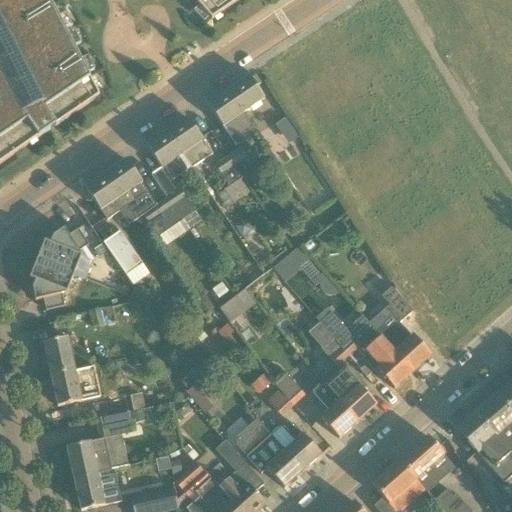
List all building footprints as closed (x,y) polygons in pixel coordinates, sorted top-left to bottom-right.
[(0,0),(0,165),(99,98),(48,0),(0,0)] [(242,0),(192,0),(211,21),(242,0)] [(432,0),(440,13),(442,11),(448,20),(446,21),(507,111),(511,107),(511,62),(469,0),(432,0)] [(511,6),(509,0),(482,0),(507,36),(511,32),(511,6)] [(338,19),(317,33),(343,70),(363,56),(338,19)] [(317,33),(297,47),(323,84),(343,70),(317,33)] [(297,47),(278,61),(303,97),(323,84),(297,47)] [(378,65),(346,98),(364,115),(396,82),(378,65)] [(243,114),(260,103),(264,100),(256,88),(260,85),(255,77),(251,81),(249,78),(228,92),(243,114)] [(396,82),(364,115),(382,132),(413,99),(396,82)] [(253,129),(243,114),(228,92),(207,106),(222,129),(223,128),(236,147),(244,142),(241,137),(253,129)] [(413,99),(382,132),(400,149),(431,116),(413,99)] [(431,116),(400,149),(418,166),(449,133),(431,116)] [(191,170),(212,156),(187,120),(167,134),(182,156),(191,170)] [(272,141),(285,132),(280,123),(266,132),(272,141)] [(418,166),(435,183),(466,150),(449,133),(418,166)] [(167,134),(146,148),(161,170),(151,177),(167,200),(181,221),(194,213),(180,191),(179,192),(173,182),(187,172),(178,159),(182,156),(167,134)] [(233,167),(247,158),(241,149),(227,159),(233,167)] [(466,150),(435,183),(453,200),(484,167),(466,150)] [(242,180),(233,167),(227,159),(215,167),(230,188),(217,196),(223,205),(246,190),(240,181),(242,180)] [(126,162),(105,176),(136,221),(142,217),(156,207),(141,184),(126,162)] [(484,167),(453,200),(471,217),(502,184),(484,167)] [(83,194),(82,195),(87,203),(92,200),(100,212),(106,222),(120,213),(129,226),(136,221),(105,176),(85,190),(87,193),(83,195),(83,194)] [(157,238),(168,230),(181,221),(167,200),(156,207),(142,217),(157,238)] [(511,214),(501,225),(511,235),(511,214)] [(241,236),(251,229),(247,222),(239,221),(233,225),(241,236)] [(511,235),(501,225),(484,242),(511,269),(511,235)] [(45,244),(37,262),(73,277),(80,258),(78,254),(87,247),(78,232),(67,237),(63,231),(53,237),(50,246),(45,244)] [(252,231),(242,238),(245,242),(255,236),(252,231)] [(119,233),(103,244),(120,269),(125,277),(142,266),(119,233)] [(511,269),(484,242),(467,260),(499,291),(511,278),(511,269)] [(310,243),(303,248),(309,255),(316,250),(310,243)] [(107,251),(103,244),(93,251),(97,258),(107,251)] [(284,282),(310,260),(298,246),(272,268),(284,282)] [(467,260),(450,277),(482,309),(499,291),(467,260)] [(37,262),(29,280),(35,282),(32,289),(35,302),(43,301),(45,312),(64,308),(61,297),(66,296),(73,277),(37,262)] [(319,284),(318,285),(319,288),(319,290),(320,292),(321,293),(323,295),(325,296),(326,297),(329,297),(330,297),(333,297),(335,297),(337,296),(339,295),(325,280),(322,276),(320,281),(319,284)] [(450,277),(432,295),(465,326),(482,309),(450,277)] [(221,283),(212,289),(218,298),(227,292),(221,283)] [(410,313),(389,289),(380,297),(402,321),(410,313)] [(254,304),(244,291),(234,299),(245,312),(254,304)] [(178,314),(189,306),(180,294),(169,302),(178,314)] [(432,295),(415,312),(447,344),(465,326),(432,295)] [(202,317),(213,310),(203,296),(192,304),(202,317)] [(115,323),(112,309),(88,314),(91,328),(115,323)] [(328,310),(315,321),(330,337),(341,328),(343,326),(328,310)] [(411,338),(399,324),(389,332),(384,326),(376,333),(413,373),(431,357),(413,337),(411,338)] [(221,342),(233,333),(227,326),(216,336),(221,342)] [(359,348),(356,345),(341,328),(330,337),(329,338),(347,358),(357,350),(359,348)] [(200,330),(194,336),(200,343),(206,338),(200,330)] [(413,373),(376,333),(373,330),(356,345),(359,348),(357,350),(393,391),(413,373)] [(347,358),(329,338),(318,348),(336,368),(347,358)] [(48,365),(50,377),(74,371),(67,339),(43,345),(46,356),(41,357),(43,366),(48,365)] [(141,366),(139,357),(130,359),(132,369),(141,367),(141,366)] [(57,408),(81,403),(74,371),(50,377),(57,408)] [(193,375),(182,385),(188,392),(186,394),(199,409),(214,396),(200,381),(199,382),(193,375)] [(329,391),(358,423),(376,407),(357,386),(356,387),(346,376),(329,391)] [(275,387),(278,390),(280,389),(295,407),(305,397),(286,377),(275,387)] [(250,387),(258,396),(269,387),(261,378),(250,387)] [(511,383),(496,397),(511,415),(511,383)] [(358,423),(329,391),(326,387),(325,388),(322,384),(311,394),(328,413),(320,420),(338,440),(353,427),(358,423)] [(280,389),(278,390),(266,401),(281,419),(295,407),(280,389)] [(112,413),(135,408),(132,395),(110,400),(112,413)] [(511,415),(496,397),(487,405),(475,416),(495,439),(511,458),(511,443),(511,442),(511,440),(511,415)] [(141,413),(131,416),(133,426),(144,423),(141,413)] [(90,444),(66,449),(73,480),(112,471),(128,468),(125,456),(120,453),(107,456),(104,441),(133,434),(129,414),(112,418),(112,417),(94,421),(98,441),(90,443),(90,444)] [(457,431),(497,478),(503,485),(511,476),(511,458),(495,439),(475,416),(457,431)] [(273,437),(303,473),(321,456),(292,425),(284,432),(281,429),(273,437)] [(295,479),(303,473),(273,437),(272,438),(271,437),(246,459),(261,476),(267,470),(283,490),(288,485),(291,487),(297,482),(295,479)] [(415,481),(443,456),(428,438),(399,463),(415,481)] [(216,449),(226,462),(236,455),(226,442),(216,449)] [(188,446),(183,451),(193,462),(198,457),(188,446)] [(210,479),(222,469),(207,453),(195,465),(197,464),(210,479)] [(227,480),(218,488),(239,511),(258,511),(266,506),(255,494),(264,486),(237,457),(228,465),(246,484),(239,491),(227,480)] [(168,460),(156,463),(158,474),(170,471),(168,460)] [(180,463),(171,464),(173,478),(182,476),(180,463)] [(399,463),(372,487),(393,511),(403,511),(425,493),(415,482),(415,481),(399,463)] [(188,499),(194,494),(210,479),(197,464),(195,465),(174,484),(188,499)] [(83,511),(120,504),(112,471),(73,480),(80,511),(83,511)] [(210,479),(194,494),(209,511),(239,511),(218,488),(210,479)] [(130,502),(132,511),(177,511),(178,511),(173,492),(130,502)] [(447,492),(434,502),(443,511),(469,511),(456,496),(453,499),(447,492)] [(497,511),(511,511),(511,498),(495,508),(497,511)]
